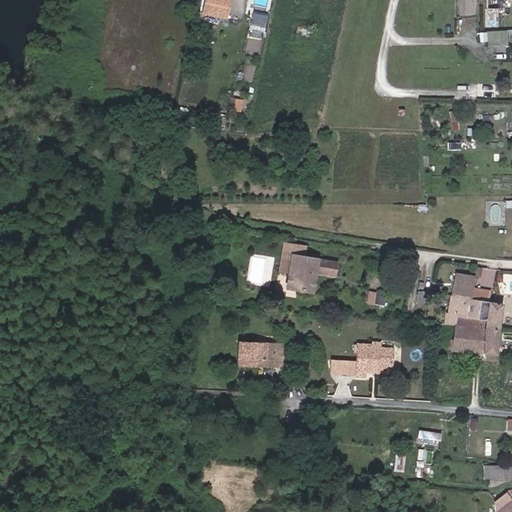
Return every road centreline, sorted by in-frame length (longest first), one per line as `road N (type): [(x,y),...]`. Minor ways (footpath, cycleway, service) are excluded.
road 1 (unclassified): [(511,264),(197,211)]
road 2 (residential): [(511,414),(289,395)]
road 3 (track): [(197,211),(67,140)]
